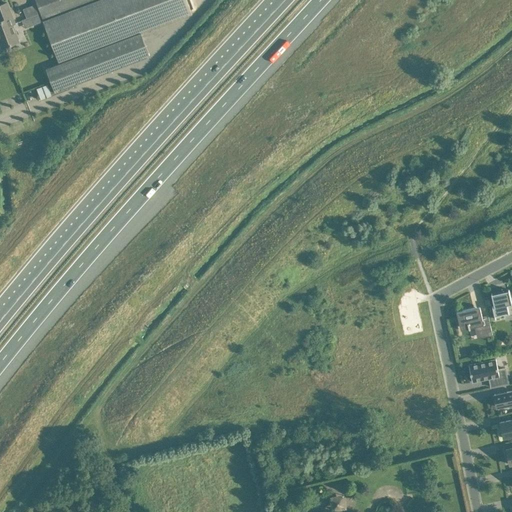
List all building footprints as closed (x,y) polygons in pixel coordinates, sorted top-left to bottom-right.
[(35,0),(43,18),(91,0),(35,0)] [(55,92),(150,56),(141,32),(192,13),(186,0),(97,0),(44,20),(60,63),(46,68),(55,92)] [(0,42),(2,47),(11,44),(19,41),(13,24),(15,23),(7,2),(0,4),(0,42)] [(22,20),(25,28),(42,22),(38,13),(22,20)] [(48,84),(36,88),(41,99),(52,95),(48,84)] [(492,294),(491,294),(494,306),(493,306),(492,307),(494,315),(495,317),(496,317),(503,315),(505,315),(511,313),(511,302),(509,291),(508,292),(505,292),(504,292),(504,293),(504,291),(503,291),(502,292),(501,292),(492,294)] [(475,307),(456,311),(460,327),(461,329),(468,327),(470,327),(474,326),(481,324),(483,337),(492,335),(490,324),(488,315),(482,316),(480,309),(480,306),(475,307)] [(495,359),(469,364),(472,381),(489,378),(491,387),(508,383),(505,368),(498,369),(495,359)] [(511,390),(494,394),(497,406),(509,404),(509,407),(511,406),(511,390)] [(511,419),(500,422),(503,437),(511,434),(511,419)] [(347,509),(347,494),(331,495),(332,510),(347,509)]
